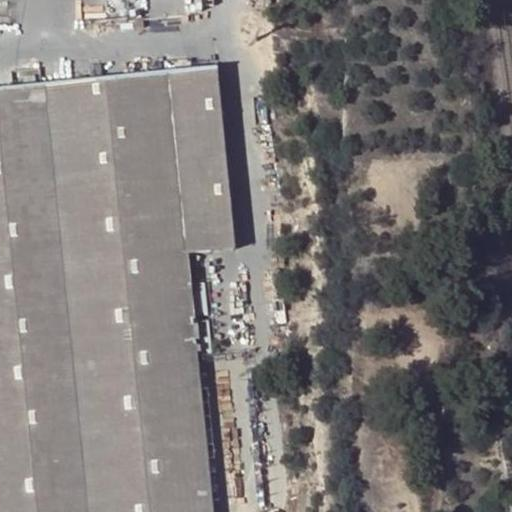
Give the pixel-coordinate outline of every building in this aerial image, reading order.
[(0,95),(0,511),(211,511),(195,346),(219,343),(212,275),(190,277),(187,257),(210,254),(234,251),(216,72),(0,95)] [(415,167),(370,168),(370,195),(397,194),(397,176),(415,175),(415,167)] [(187,257),(190,277),(212,275),(210,254),(187,257)] [(409,337),(409,369),(441,369),(441,337),(454,337),(454,322),(451,322),(451,306),(432,306),(432,322),(425,322),(425,337),(409,337)] [(396,317),(359,317),(359,339),(395,340),(396,317)]
